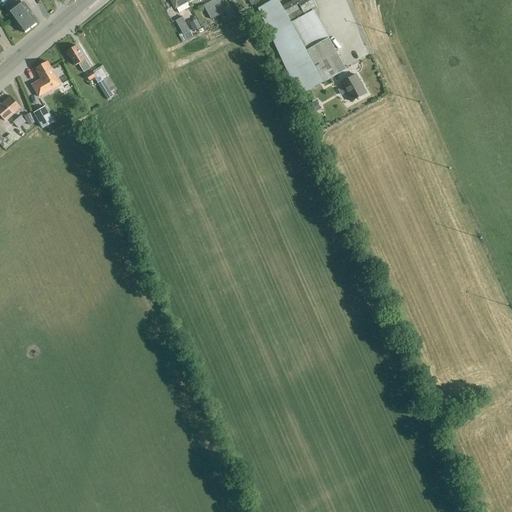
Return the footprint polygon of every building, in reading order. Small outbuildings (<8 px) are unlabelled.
[(217,0),(214,0),(210,3),(217,16),(224,13),(217,0)] [(265,15),(261,7),(257,9),(298,96),(346,70),(313,11),(317,8),(312,0),(294,0),(282,7),(278,0),(273,0),(265,5),(269,12),(265,15)] [(23,33),(37,22),(22,3),(8,14),(23,33)] [(217,16),(210,3),(203,6),(210,20),(217,16)] [(190,30),(200,26),(195,11),(185,15),(190,30)] [(189,32),(182,17),(175,21),(182,35),(189,32)] [(84,72),(90,69),(76,46),(66,52),(76,67),(80,65),(84,72)] [(91,60),(94,66),(100,63),(96,56),(91,60)] [(35,69),(42,81),(32,86),(39,97),(61,85),(47,62),(35,69)] [(101,67),(96,70),(86,76),(89,82),(94,79),(107,100),(112,97),(114,96),(112,93),(116,91),(101,67)] [(366,94),(355,75),(341,83),(351,102),(366,94)] [(20,108),(11,97),(3,103),(13,115),(20,108)] [(307,106),(312,114),(320,110),(315,101),(307,106)] [(3,103),(0,105),(0,116),(5,121),(13,115),(3,103)] [(54,122),(45,107),(33,114),(41,129),(54,122)] [(34,123),(30,114),(24,117),(28,126),(34,123)] [(21,116),(17,119),(22,125),(26,122),(21,116)] [(57,121),(60,127),(69,123),(73,121),(71,117),(68,118),(67,117),(57,121)] [(22,125),(17,119),(13,122),(18,129),(22,125)] [(6,143),(13,136),(7,130),(0,137),(6,143)]
